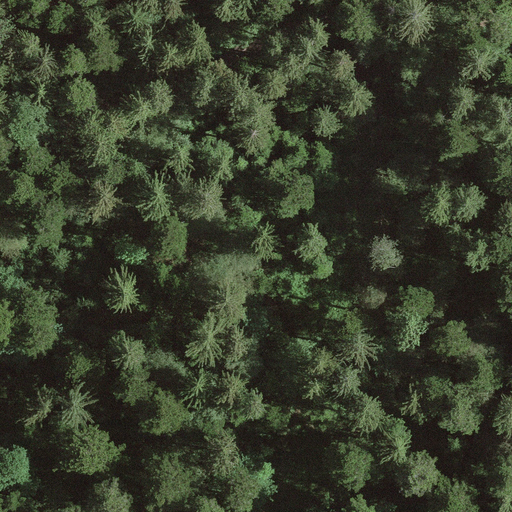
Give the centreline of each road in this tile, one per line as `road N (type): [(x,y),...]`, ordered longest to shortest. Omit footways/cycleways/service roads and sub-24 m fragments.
road 1 (track): [(360,0),(86,122),(0,135)]
road 2 (unknown): [(123,511),(117,459),(39,366),(0,273)]
